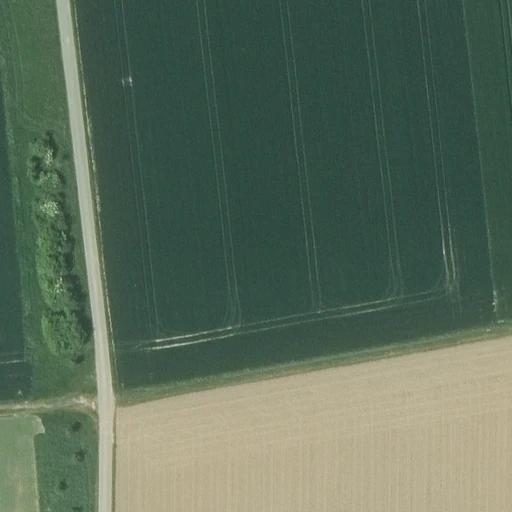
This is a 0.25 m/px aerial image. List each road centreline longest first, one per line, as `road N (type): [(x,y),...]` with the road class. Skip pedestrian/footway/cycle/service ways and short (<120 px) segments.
road 1 (track): [(511,330),(103,404),(0,410)]
road 2 (track): [(102,511),(103,404),(60,0)]
